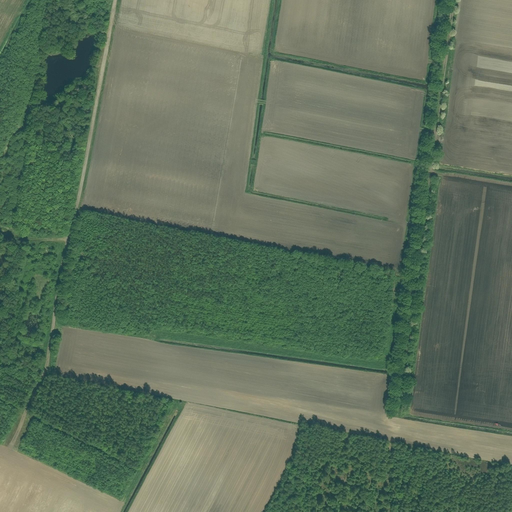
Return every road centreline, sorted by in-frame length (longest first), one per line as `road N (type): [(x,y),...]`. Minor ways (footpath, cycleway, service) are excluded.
road 1 (track): [(454,0),(397,415)]
road 2 (track): [(48,370),(115,0)]
